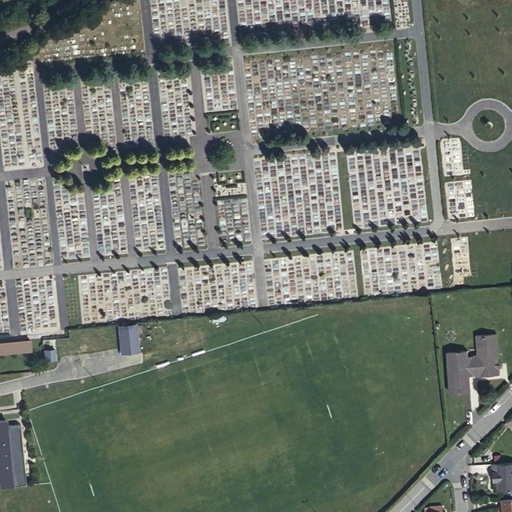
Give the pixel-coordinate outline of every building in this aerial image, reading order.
[(139,325),(120,327),(123,354),(142,352),(139,325)] [(469,351),(449,352),(451,392),(472,391),(471,376),(471,372),(480,372),(480,376),(500,375),(498,334),(478,336),(479,356),(479,361),(470,361),(470,357),(469,351)] [(13,340),(0,341),(0,351),(31,349),(30,339),(13,340)] [(56,349),(46,350),(47,360),(57,359),(56,349)] [(9,417),(0,418),(0,475),(1,486),(15,484),(26,483),(20,422),(9,424),(9,417)] [(511,462),(493,464),(494,481),(498,481),(499,491),(511,489),(511,462)] [(511,511),(511,498),(500,499),(500,511),(511,511)]
